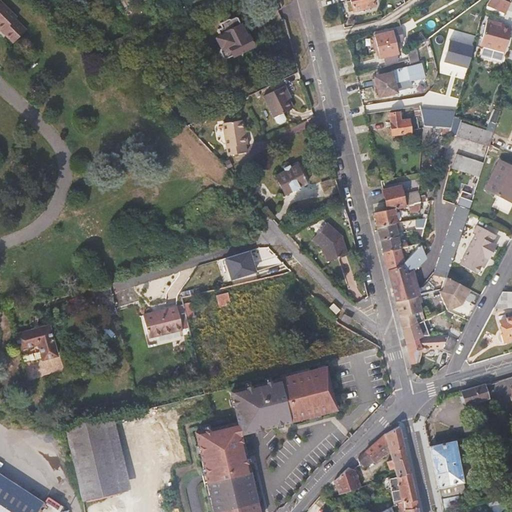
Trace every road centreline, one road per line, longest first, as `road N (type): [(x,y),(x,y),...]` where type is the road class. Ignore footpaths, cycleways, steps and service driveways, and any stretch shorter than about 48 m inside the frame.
road 1 (tertiary): [(405,404),(309,0)]
road 2 (residential): [(0,245),(32,238),(59,205),(66,174),(58,148),(0,85)]
road 3 (tertiary): [(405,404),(296,511)]
road 4 (residential): [(511,251),(452,371),(454,382)]
